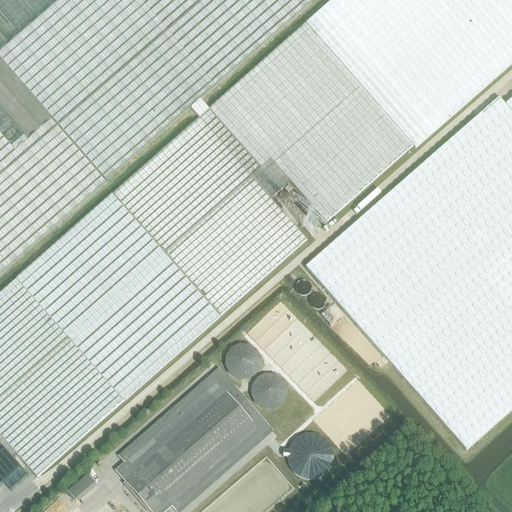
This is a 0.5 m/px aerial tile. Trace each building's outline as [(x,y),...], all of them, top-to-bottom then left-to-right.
[(0,0),(0,272),(55,224),(189,107),(199,98),(309,0),(0,0)] [(0,456),(6,451),(14,461),(19,457),(39,480),(125,402),(307,240),(292,224),(270,200),(289,183),(325,223),(511,60),(511,0),(334,0),(210,110),(199,98),(189,107),(200,119),(80,224),(17,280),(0,294),(0,456)] [(355,224),(306,267),(432,411),(466,450),(511,410),(511,103),(510,105),(502,96),(432,157),(355,224)] [(222,371),(213,378),(122,458),(127,464),(117,472),(152,511),(167,511),(173,507),(177,511),(180,511),(274,430),(222,371)] [(12,460),(0,471),(0,497),(24,473),(13,461),(12,460)] [(88,476),(68,493),(76,502),(96,485),(88,476)]
